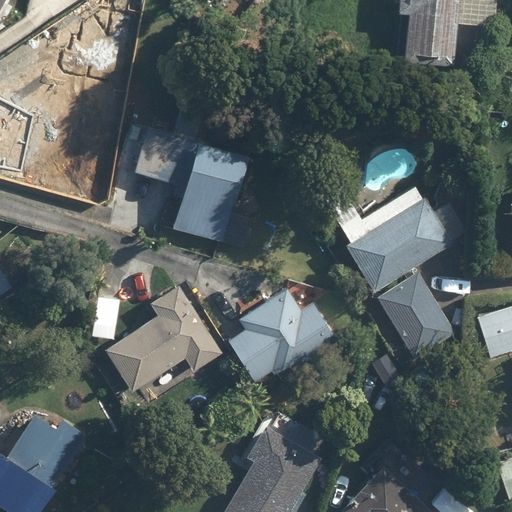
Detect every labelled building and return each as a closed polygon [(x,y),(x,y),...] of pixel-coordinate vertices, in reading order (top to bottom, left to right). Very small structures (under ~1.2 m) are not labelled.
[(128,24),(113,0),(95,0),(66,18),(86,50),(128,24)] [(462,0),(401,0),(398,57),(458,61),(462,0)] [(0,126),(10,143),(91,94),(65,50),(0,89),(0,126)] [(255,212),(235,206),(253,149),(214,137),(152,118),(137,166),(178,179),(174,191),(184,194),(175,222),(211,233),(245,244),(255,212)] [(348,244),(377,289),(455,240),(453,236),(467,228),(448,199),(436,207),(418,179),(366,211),(362,205),(339,219),(353,241),(348,244)] [(0,293),(15,284),(0,260),(0,293)] [(457,327),(419,268),(379,293),(417,352),(457,327)] [(182,280),(145,304),(154,317),(110,345),(136,386),(188,354),(196,366),(225,348),(182,280)] [(276,372),(339,338),(319,300),(302,309),(289,285),(243,310),(249,322),(227,334),(251,378),(273,366),(276,372)] [(118,337),(122,295),(98,293),(94,334),(118,337)] [(511,309),(488,311),(490,350),(511,349),(511,309)] [(64,424),(39,408),(12,449),(56,478),(88,431),(68,418),(64,424)] [(309,489),(303,485),(322,453),(267,420),(245,456),(253,460),(222,511),(287,511),(290,507),(296,511),(309,489)] [(12,449),(0,441),(0,495),(25,511),(39,511),(60,481),(56,478),(12,449)] [(511,455),(498,460),(509,497),(511,496),(511,455)] [(441,511),(389,461),(341,510),(342,511),(441,511)]
